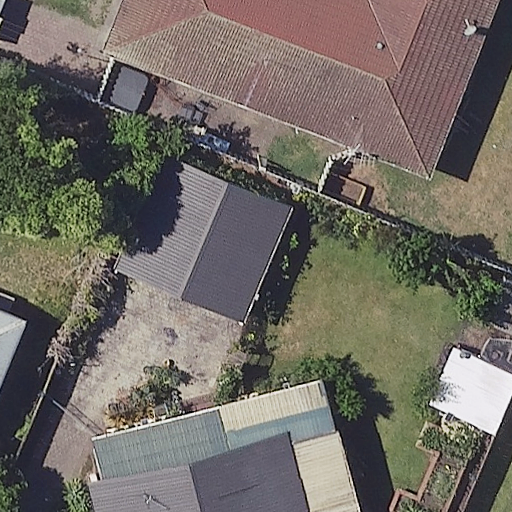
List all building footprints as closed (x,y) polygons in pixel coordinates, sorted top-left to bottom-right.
[(483,0),(110,0),(97,37),(425,158),(483,0)] [(511,8),(502,35),(511,39),(511,8)] [(287,198),(156,141),(109,250),(240,307),(287,198)] [(162,288),(120,265),(63,367),(105,390),(162,288)] [(0,336),(14,301),(0,294),(0,336)] [(511,373),(511,339),(466,322),(437,398),(494,420),(511,373)] [(361,511),(332,377),(105,426),(123,506),(95,511),(361,511)]
